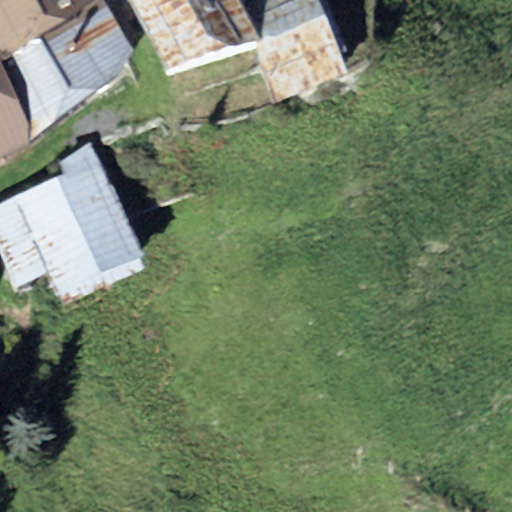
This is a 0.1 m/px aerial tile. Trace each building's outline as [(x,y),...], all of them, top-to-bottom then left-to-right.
[(0,0),(0,32),(66,4),(75,0),(0,0)] [(113,0),(147,68),(214,35),(196,0),(113,0)] [(256,99),(326,69),(296,0),(235,0),(217,8),(256,99)] [(66,4),(0,32),(0,95),(15,128),(95,69),(66,4)] [(134,112),(76,133),(107,215),(165,193),(134,112)] [(119,268),(77,165),(0,196),(0,214),(36,302),(119,268)]
